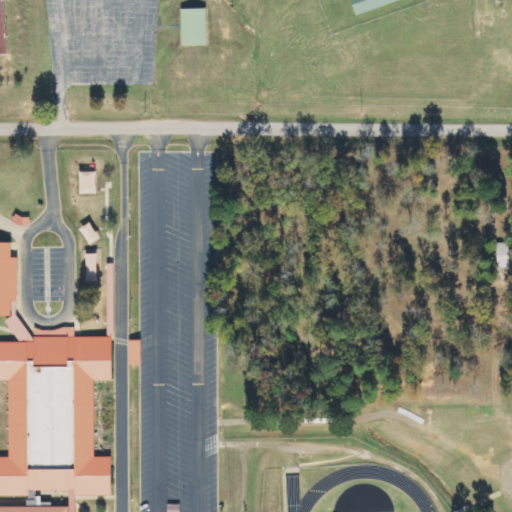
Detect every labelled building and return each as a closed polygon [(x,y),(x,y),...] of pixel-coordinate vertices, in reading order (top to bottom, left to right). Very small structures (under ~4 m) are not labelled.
[(351,0),(397,0),(357,15),(351,0)] [(180,9),(202,8),(205,43),(182,44),(180,9)] [(83,194),(99,194),(99,171),(82,172),(83,194)] [(101,239),(93,224),(84,229),(92,244),(101,239)] [(12,240),(0,240),(0,313),(12,314),(12,240)] [(499,269),(511,269),(510,243),(499,243),(499,269)] [(89,278),(99,278),(99,254),(89,254),(89,278)] [(112,336),(36,336),(36,340),(0,340),(0,379),(9,379),(9,455),(0,455),(0,493),(30,493),(30,488),(75,487),(75,494),(112,494),(112,455),(94,455),(94,377),(112,377),(112,336)] [(144,340),(131,341),(131,365),(144,365),(144,340)]
